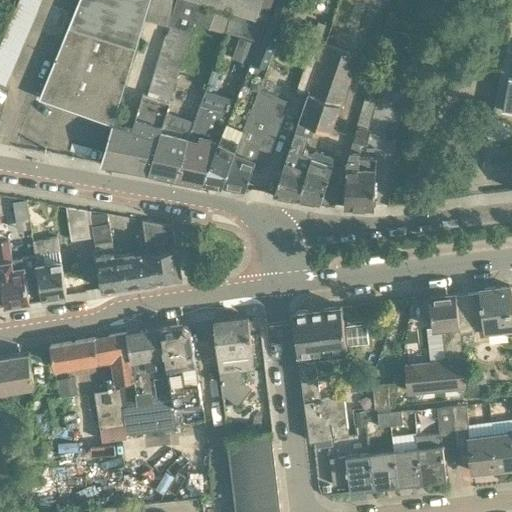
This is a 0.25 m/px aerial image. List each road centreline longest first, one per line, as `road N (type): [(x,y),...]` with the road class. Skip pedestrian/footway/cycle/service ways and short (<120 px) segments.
road 1 (tertiary): [(265,234),(240,211),(0,165)]
road 2 (tertiary): [(0,337),(91,323),(140,305),(272,287)]
road 3 (residential): [(511,211),(265,234)]
road 4 (tertiary): [(272,287),(511,261)]
road 5 (residential): [(303,511),(272,287)]
